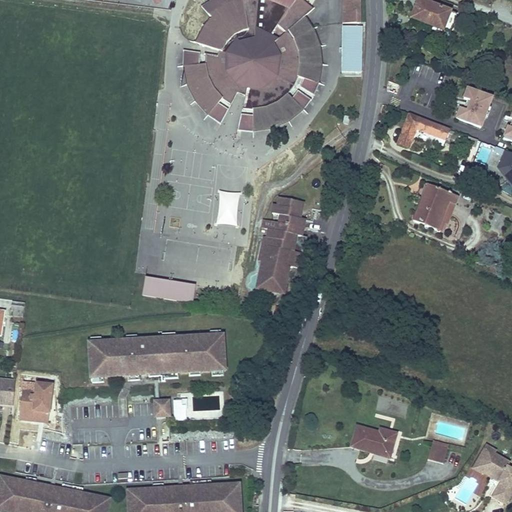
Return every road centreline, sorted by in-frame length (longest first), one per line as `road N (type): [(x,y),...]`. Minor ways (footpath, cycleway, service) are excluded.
road 1 (tertiary): [(376,0),(372,94),(283,412),(270,511)]
road 2 (unknown): [(373,136),(511,192)]
road 3 (unknown): [(381,91),(499,140)]
